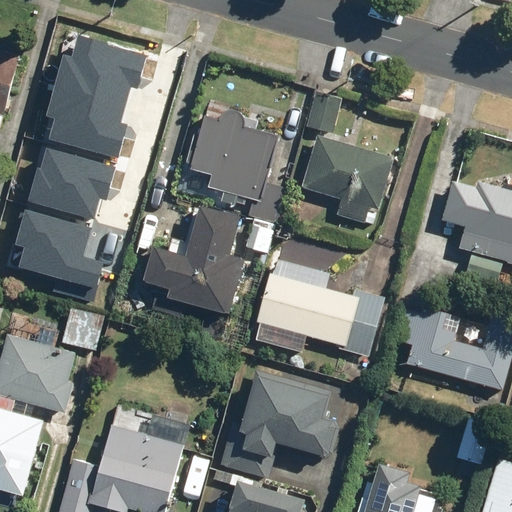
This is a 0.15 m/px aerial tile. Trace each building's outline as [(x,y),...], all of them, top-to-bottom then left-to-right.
[(58,85),(128,105),(133,88),(140,90),(149,57),(110,46),(111,44),(81,36),(74,57),(66,55),(58,85)] [(0,127),(3,129),(18,85),(22,56),(0,49),(0,127)] [(52,139),(121,159),(130,126),(122,124),(128,105),(58,85),(49,116),(58,119),(52,139)] [(224,120),(209,116),(194,168),(215,175),(212,186),(266,201),(283,135),(260,129),(262,121),(250,118),(246,114),(241,110),(232,109),(226,115),(224,120)] [(344,198),(339,214),(367,223),(372,206),(381,209),(396,158),(321,136),(306,187),(344,198)] [(43,169),(34,166),(24,204),(91,223),(92,218),(96,219),(102,198),(109,200),(119,167),(49,148),(43,169)] [(511,262),(511,189),(480,181),(479,186),(456,180),(445,221),(468,228),(463,248),(511,262)] [(247,216),(205,205),(192,254),(153,243),(141,285),(160,291),(155,309),(188,318),(192,303),(236,315),(252,258),(236,254),(247,216)] [(54,289),(94,301),(105,264),(82,257),(91,228),(25,209),(14,246),(23,248),(18,267),(57,279),(54,289)] [(274,272),(260,321),(342,345),(341,348),(371,357),(388,298),(358,289),(356,295),(327,286),(330,274),(282,260),(278,274),(274,272)] [(409,363),(506,390),(511,370),(511,307),(497,303),(484,348),(458,341),(465,317),(427,306),(424,313),(400,307),(391,339),(414,345),(409,363)] [(108,315),(74,308),(66,343),(100,350),(108,315)] [(13,334),(0,377),(0,392),(69,413),(79,383),(72,380),(80,354),(13,334)] [(340,421),(328,417),(336,391),(259,370),(244,424),(236,422),(224,465),(273,478),(283,442),(294,445),(306,449),(330,456),(335,452),(343,425),(340,421)] [(0,487),(27,495),(48,420),(0,407),(0,487)] [(167,511),(187,445),(114,424),(101,466),(77,459),(61,511),(95,511),(97,504),(124,511),(132,511),(134,508),(147,511),(167,511)] [(511,511),(511,461),(501,458),(485,511),(511,511)] [(381,462),(367,511),(441,511),(446,495),(425,489),(426,485),(412,482),(415,472),(381,462)] [(307,511),(311,499),(244,480),(235,511),(307,511)]
